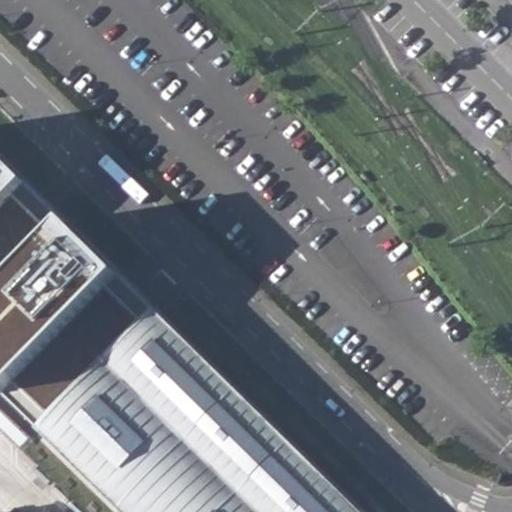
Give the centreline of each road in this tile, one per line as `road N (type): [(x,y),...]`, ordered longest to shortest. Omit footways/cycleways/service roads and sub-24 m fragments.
road 1 (residential): [(0,68),(413,468),(474,511)]
road 2 (tertiary): [(511,97),(413,0)]
